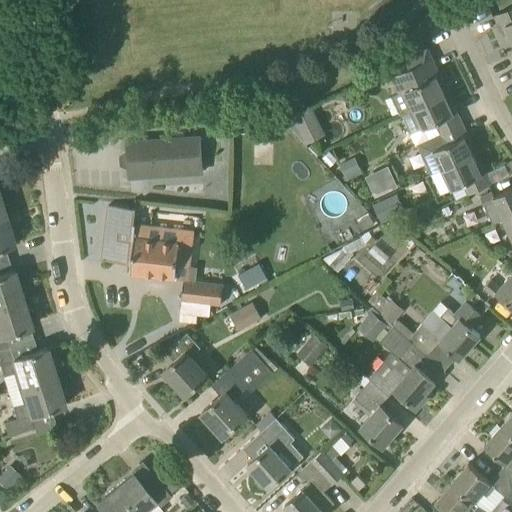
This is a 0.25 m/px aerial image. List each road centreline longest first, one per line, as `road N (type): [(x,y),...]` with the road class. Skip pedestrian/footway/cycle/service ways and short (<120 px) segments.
road 1 (residential): [(146,423),(70,297),(51,161),(36,125)]
road 2 (residential): [(511,357),(371,511)]
road 3 (residential): [(511,137),(444,0)]
road 4 (residential): [(36,511),(146,423)]
road 5 (unclassified): [(36,125),(46,97),(25,0)]
road 6 (residential): [(232,511),(146,423)]
